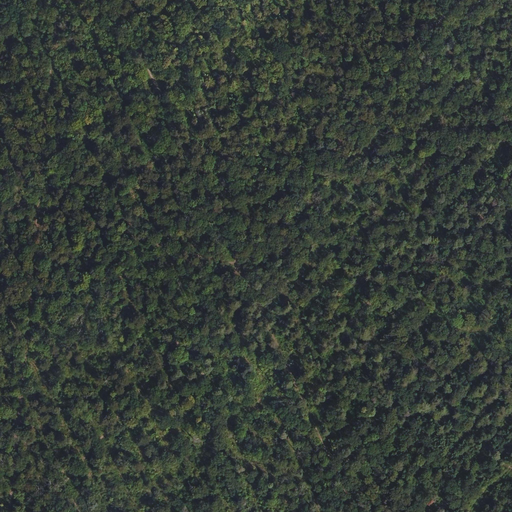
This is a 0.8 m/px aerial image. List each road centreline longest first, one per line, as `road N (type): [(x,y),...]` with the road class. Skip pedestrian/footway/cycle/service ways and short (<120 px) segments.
road 1 (track): [(36,200),(8,511)]
road 2 (unknown): [(238,267),(122,0)]
road 3 (track): [(238,267),(511,343)]
road 4 (track): [(354,511),(238,267)]
road 5 (track): [(66,0),(36,200)]
road 6 (track): [(359,0),(511,53)]
